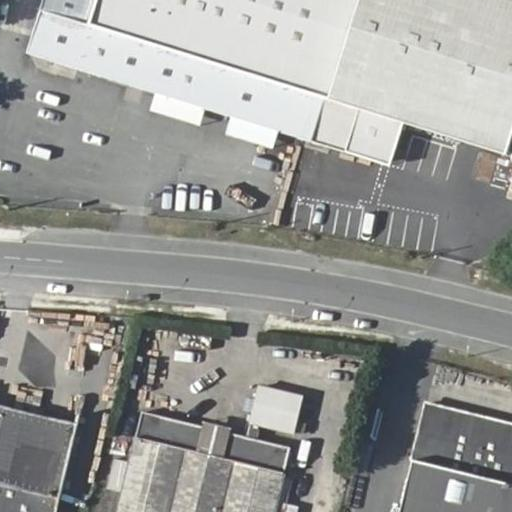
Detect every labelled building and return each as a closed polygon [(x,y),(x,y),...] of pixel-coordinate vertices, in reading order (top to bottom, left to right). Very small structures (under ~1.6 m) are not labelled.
[(511,0),(45,0),(41,14),(26,60),(280,136),(294,92),(327,103),(509,158),(511,148),(511,0)] [(294,92),(280,136),(313,146),(327,103),(294,92)] [(216,456),(221,432),(161,417),(137,511),(293,511),(308,453),(276,446),(280,429),(312,437),(321,404),(277,393),(274,405),(271,416),(264,442),(249,439),(243,462),(216,456)] [(261,413),(271,416),(274,405),(263,402),(261,413)] [(0,511),(71,511),(93,428),(0,404),(0,511)] [(511,511),(511,430),(437,411),(409,511),(511,511)] [(223,427),(221,432),(216,456),(243,462),(249,439),(250,434),(223,427)]
